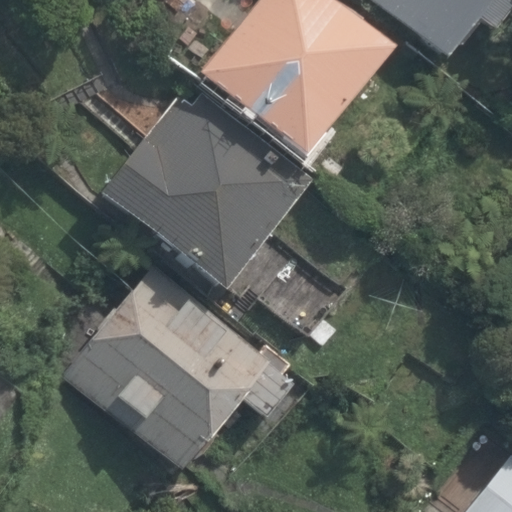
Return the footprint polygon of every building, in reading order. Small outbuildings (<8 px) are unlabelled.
[(378,50),(320,0),(255,0),(195,72),(288,162),(378,50)] [(488,0),(355,0),(426,66),(488,0)] [(301,192),(175,97),(100,194),(212,299),(301,192)] [(269,376),(143,274),(58,379),(183,481),(269,376)] [(511,511),(511,460),(510,458),(466,511),(511,511)]
